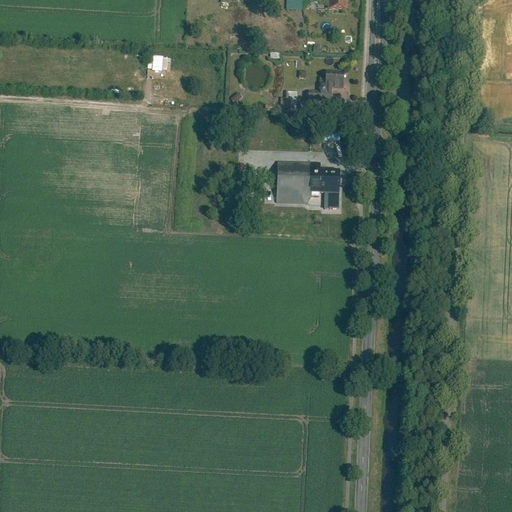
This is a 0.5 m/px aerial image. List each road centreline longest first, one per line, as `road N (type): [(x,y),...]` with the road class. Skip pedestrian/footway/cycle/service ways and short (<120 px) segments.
road 1 (unclassified): [(441,511),(464,0)]
road 2 (tertiary): [(360,511),(377,0)]
